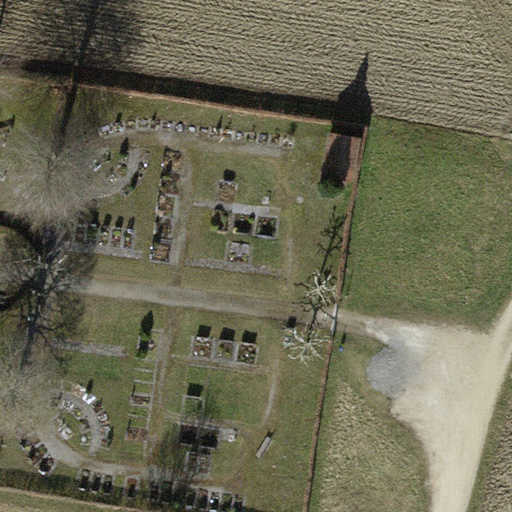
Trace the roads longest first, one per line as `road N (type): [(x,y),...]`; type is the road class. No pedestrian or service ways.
road 1 (track): [(452,511),(511,329)]
road 2 (track): [(506,338),(351,318)]
